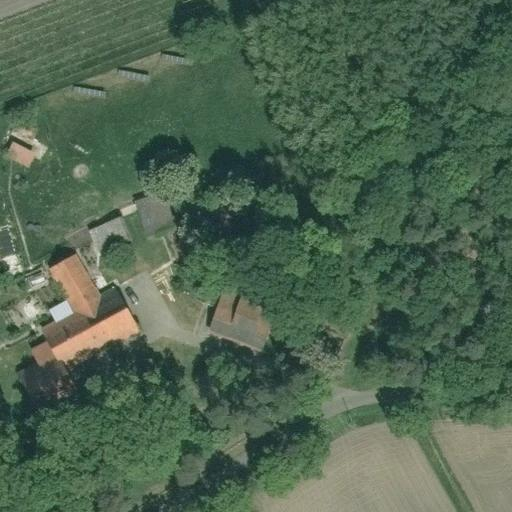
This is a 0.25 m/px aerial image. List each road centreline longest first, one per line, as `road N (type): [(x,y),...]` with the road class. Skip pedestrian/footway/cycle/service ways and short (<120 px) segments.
road 1 (track): [(348,405),(511,44)]
road 2 (residential): [(166,511),(321,411),(511,386)]
